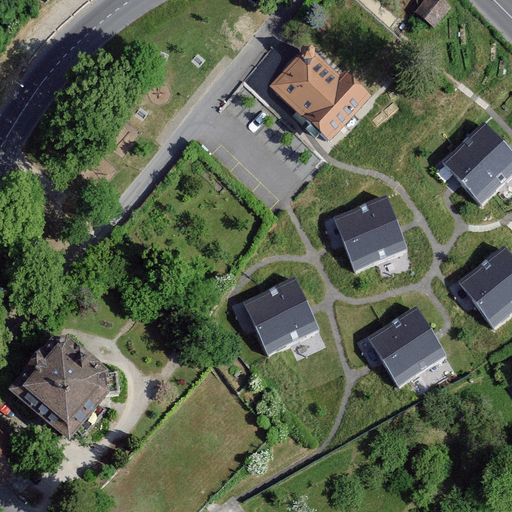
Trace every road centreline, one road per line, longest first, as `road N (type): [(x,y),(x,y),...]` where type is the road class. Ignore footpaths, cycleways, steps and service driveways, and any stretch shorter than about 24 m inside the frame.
road 1 (residential): [(297,0),(0,357)]
road 2 (secondary): [(135,0),(42,80),(0,144)]
